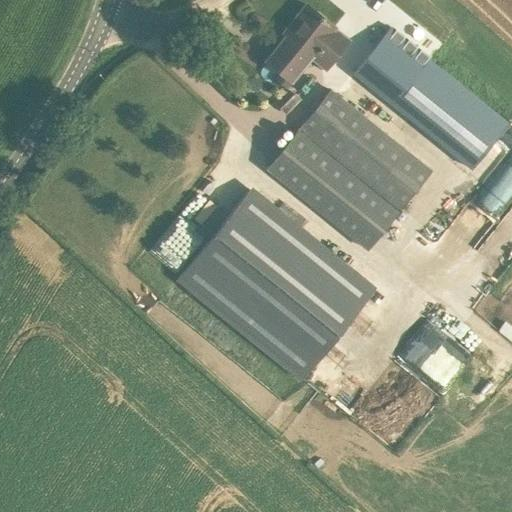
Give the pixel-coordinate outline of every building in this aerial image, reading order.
[(348,42),(333,30),(334,28),(306,6),(290,25),(283,35),(286,37),(266,62),(280,73),(275,80),(286,89),(311,58),(325,69),(348,42)] [(485,105),(389,28),(353,74),(448,151),(485,105)] [(249,44),(241,53),(259,68),(267,59),(249,44)] [(401,210),(431,172),(329,91),(299,128),(401,210)] [(368,250),(401,210),(299,128),(266,168),(368,250)] [(511,153),(449,235),(472,252),(511,200),(511,153)] [(249,190),(179,277),(303,377),(373,290),(249,190)] [(400,357),(444,393),(475,356),(431,320),(400,357)]
